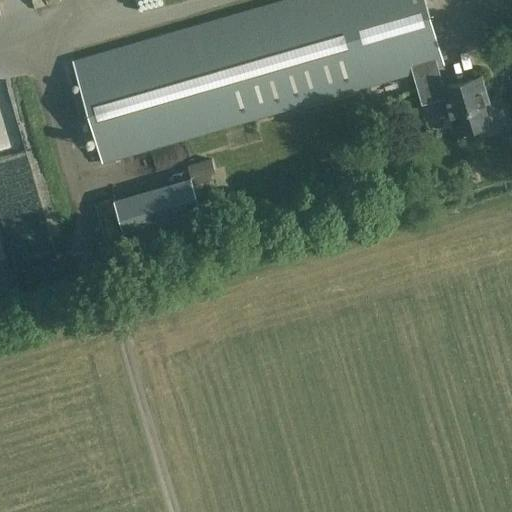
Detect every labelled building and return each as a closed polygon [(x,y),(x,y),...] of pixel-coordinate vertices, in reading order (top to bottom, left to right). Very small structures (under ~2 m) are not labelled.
[(102,161),(412,72),(437,65),(443,63),(424,0),(285,0),(74,61),(102,161)] [(444,86),(437,65),(412,72),(421,104),(445,97),(450,115),(455,113),(460,131),(490,122),(485,105),(488,104),(480,76),(444,86)] [(0,131),(27,123),(18,92),(0,97),(0,131)] [(249,125),(216,132),(219,150),(252,143),(249,125)] [(207,160),(188,165),(198,199),(217,194),(207,160)] [(375,171),(382,198),(421,188),(414,160),(375,171)] [(454,169),(430,179),(436,193),(460,183),(454,169)] [(114,199),(129,253),(206,231),(190,177),(114,199)] [(24,182),(0,185),(0,210),(28,206),(24,182)]
